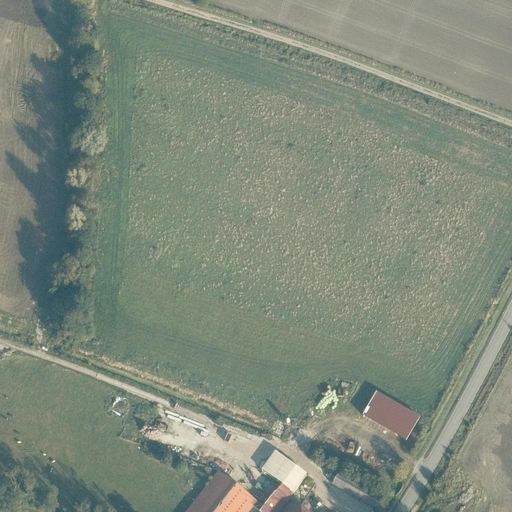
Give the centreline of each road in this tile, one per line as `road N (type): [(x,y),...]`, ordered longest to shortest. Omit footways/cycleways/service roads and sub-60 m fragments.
road 1 (track): [(511,125),(335,57),(142,0)]
road 2 (secondary): [(511,314),(403,511)]
